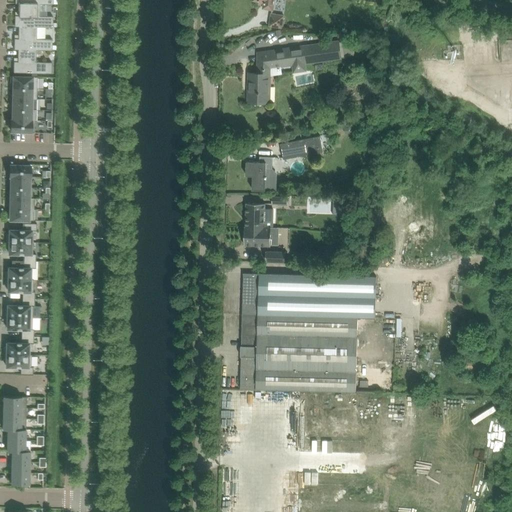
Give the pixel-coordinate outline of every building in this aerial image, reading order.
[(273,9),(274,0),(257,0),(259,0),(259,4),(264,5),(264,7),(273,9)] [(15,15),(15,26),(19,26),(37,26),(37,27),(53,27),(53,16),(39,16),(40,4),(40,3),(20,3),(19,15),(15,15)] [(284,15),(271,13),(269,26),(282,28),(284,15)] [(53,39),(44,39),(37,39),(37,27),(37,26),(19,26),(19,38),(15,38),(15,49),(19,49),(37,49),(37,50),(53,50),(53,39)] [(340,40),(302,45),(302,44),(258,51),(257,72),(249,72),(248,101),(270,100),(270,65),(293,62),(294,69),(306,67),(305,64),(342,59),(340,40)] [(14,61),(14,72),(15,72),(15,76),(37,77),(37,73),(52,73),(52,62),(36,62),(37,50),(37,49),(19,49),(18,61),(14,61)] [(14,87),(38,88),(38,77),(37,77),(15,76),(11,76),(11,83),(14,83),(14,87)] [(13,98),(32,99),(37,99),(38,88),(14,87),(13,98)] [(13,109),(32,109),(32,99),(13,98),(13,109)] [(13,119),(37,120),(37,110),(32,109),(13,109),(13,119)] [(37,120),(13,119),(12,119),(12,131),(35,132),(35,121),(37,121),(37,120)] [(320,136),(281,143),(284,159),(323,151),(320,136)] [(273,168),(273,163),(273,156),(260,156),(260,162),(247,162),(247,175),(253,176),(253,189),(266,189),(266,180),(266,168),(273,168)] [(10,176),(31,176),(31,165),(11,165),(10,176)] [(11,187),(30,187),(30,177),(31,177),(31,176),(10,176),(11,177),(11,187)] [(11,198),(35,198),(30,197),(30,187),(11,187),(11,198)] [(11,198),(11,208),(35,209),(35,198),(11,198)] [(245,227),(271,227),(272,227),(266,227),(267,208),(265,208),(266,203),(247,202),(246,226),(245,226),(245,227)] [(11,208),(10,213),(7,213),(7,220),(34,220),(35,209),(11,208)] [(8,234),(7,241),(32,242),(32,230),(37,230),(37,223),(23,223),(23,230),(10,230),(10,234),(8,234)] [(271,227),(245,227),(244,245),(271,246),(271,227)] [(24,260),(36,261),(36,254),(31,254),(32,242),(7,241),(7,249),(10,249),(9,253),(24,254),(24,260)] [(266,261),(286,261),(286,252),(266,251),(266,261)] [(6,279),(34,280),(34,279),(31,279),(31,268),(36,268),(36,261),(24,260),(24,267),(9,267),(9,272),(7,272),(6,279)] [(375,317),(376,276),(322,275),(244,273),(243,314),(358,317),(375,317)] [(23,298),(35,299),(35,291),(34,291),(34,280),(6,279),(6,286),(9,286),(9,291),(23,291),(23,298)] [(5,317),(33,317),(33,306),(35,306),(35,299),(23,298),(23,305),(8,305),(8,309),(6,309),(5,317)] [(356,391),(358,317),(243,314),(241,388),(272,389),(356,391)] [(22,336),(34,336),(34,329),(32,329),(33,317),(5,317),(5,324),(8,324),(8,329),(22,329),(22,336)] [(385,350),(393,351),(393,334),(385,334),(385,350)] [(5,354),(32,355),(32,354),(29,354),(29,343),(34,343),(34,336),(22,336),(22,343),(7,342),(7,347),(5,347),(5,354)] [(32,355),(5,354),(4,361),(7,361),(7,366),(21,366),(21,374),(33,374),(33,367),(32,367),(32,355)] [(493,355),(466,354),(465,374),(493,374),(493,355)] [(380,362),(379,380),(393,380),(393,362),(380,362)] [(27,408),(27,396),(4,396),(4,407),(27,408)] [(247,422),(247,406),(237,406),(237,422),(247,422)] [(27,418),(27,408),(4,407),(4,418),(27,418)] [(26,429),(27,418),(4,418),(3,429),(26,429)] [(26,440),(26,429),(3,429),(8,429),(8,440),(26,440)] [(26,450),(26,440),(8,440),(8,450),(30,451),(30,450),(26,450)] [(30,462),(30,451),(8,450),(8,451),(12,451),(12,461),(30,462)] [(30,472),(30,462),(12,461),(12,472),(30,472)] [(30,484),(30,472),(12,472),(12,483),(30,484)]
